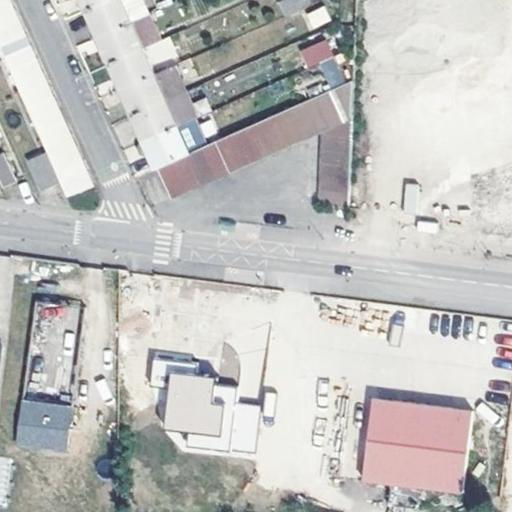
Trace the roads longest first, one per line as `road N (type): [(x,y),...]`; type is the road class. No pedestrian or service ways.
road 1 (residential): [(121,237),(511,286)]
road 2 (residential): [(121,237),(123,206),(31,0)]
road 3 (residential): [(0,221),(121,237)]
